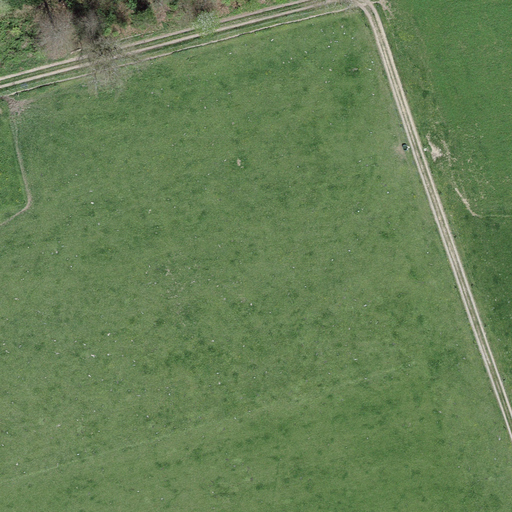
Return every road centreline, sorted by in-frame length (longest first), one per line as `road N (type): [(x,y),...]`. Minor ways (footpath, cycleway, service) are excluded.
road 1 (track): [(511,427),(372,14),(360,0)]
road 2 (track): [(0,82),(319,0)]
